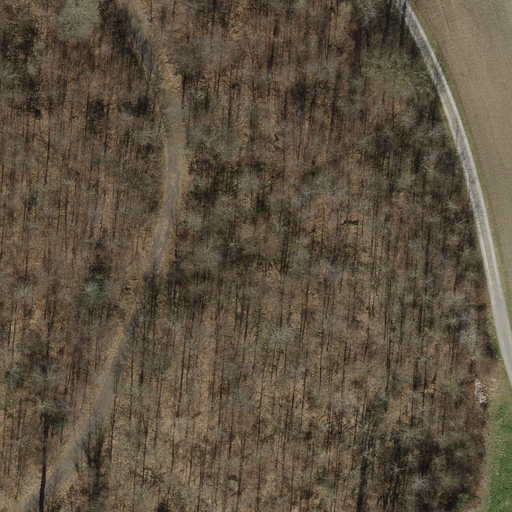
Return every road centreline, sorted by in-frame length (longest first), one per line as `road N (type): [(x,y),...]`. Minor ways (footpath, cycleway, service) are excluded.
road 1 (track): [(28,511),(89,436),(169,214),(172,131),(128,0)]
road 2 (track): [(511,361),(459,129),(400,0)]
